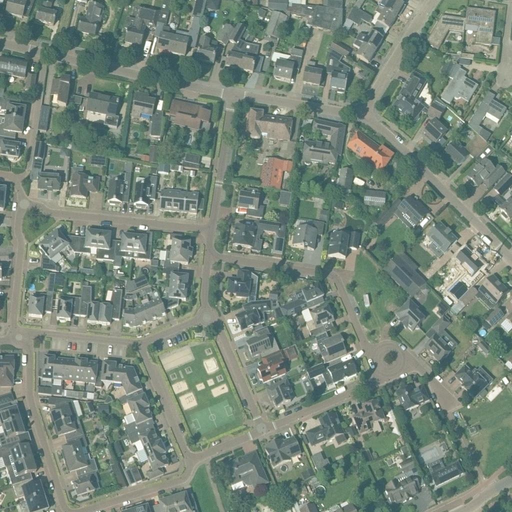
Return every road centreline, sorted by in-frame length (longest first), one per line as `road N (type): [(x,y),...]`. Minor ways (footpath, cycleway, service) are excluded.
road 1 (residential): [(388,361),(364,344),(334,276),(207,256)]
road 2 (unclassified): [(511,262),(361,116)]
road 3 (unclassified): [(232,95),(44,54)]
road 4 (residential): [(24,204),(211,230)]
road 5 (residential): [(67,511),(30,401),(30,352),(18,338)]
road 6 (residential): [(262,431),(371,384),(388,361)]
road 7 (residential): [(232,95),(211,230)]
road 8 (residential): [(361,116),(431,0)]
road 9 (residential): [(18,338),(24,204)]
road 10 (residential): [(16,181),(27,171),(44,54)]
road 11 (unclassified): [(361,116),(232,95)]
road 12 (residential): [(193,458),(181,480),(81,511)]
road 13 (residential): [(262,431),(218,327),(206,317)]
road 14 (residential): [(139,344),(193,458)]
road 15 (residential): [(139,344),(18,338)]
